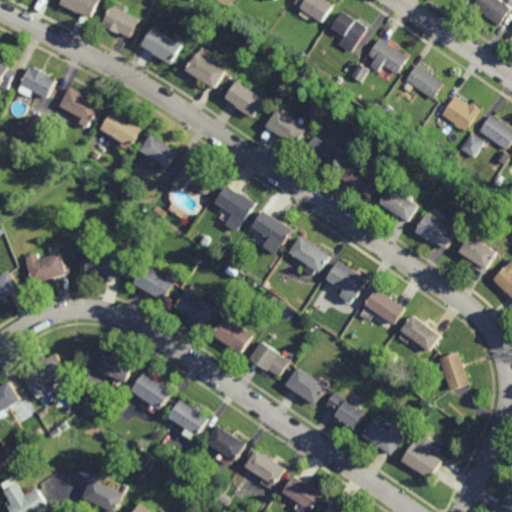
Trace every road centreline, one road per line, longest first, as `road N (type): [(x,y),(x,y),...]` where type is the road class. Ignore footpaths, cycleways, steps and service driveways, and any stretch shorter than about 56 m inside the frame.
road 1 (residential): [(0,10),(191,114),(482,318),(506,361),(509,405),(462,511)]
road 2 (residential): [(416,511),(125,316),(63,311),(0,342)]
road 3 (residential): [(511,77),(399,0)]
